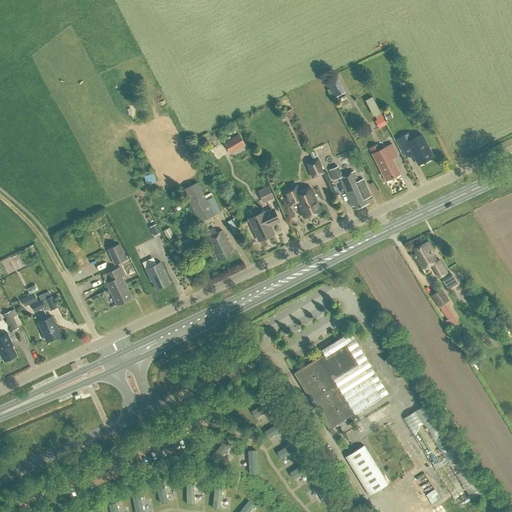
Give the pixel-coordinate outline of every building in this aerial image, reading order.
[(345,92),(340,82),(329,88),(333,98),(345,92)] [(285,113),(289,120),(296,117),(292,110),(285,113)] [(373,117),(377,126),(385,123),(380,113),(373,117)] [(397,139),(403,150),(409,147),(418,164),(433,157),(422,133),(411,139),(408,133),(397,139)] [(244,143),(239,135),(224,144),(226,148),(232,144),(235,148),(244,143)] [(379,150),(377,145),(370,148),(386,181),(400,174),(392,158),(398,155),(392,144),(379,150)] [(314,177),(324,172),(317,158),(307,163),(314,177)] [(363,178),(359,180),(354,170),(342,176),(338,166),(329,170),(333,180),(339,178),(351,207),(354,206),(356,209),(368,204),(367,200),(366,198),(368,197),(366,193),(369,191),(363,178)] [(198,183),(183,190),(199,222),(214,215),(198,183)] [(297,203),(304,218),(321,211),(311,188),(300,193),(296,185),(283,191),(290,206),(297,203)] [(262,202),(273,197),(269,187),(258,192),(262,202)] [(207,200),(215,215),(221,212),(213,197),(207,200)] [(273,209),(264,213),(263,212),(249,219),(259,241),(274,234),(269,226),(279,221),(273,209)] [(98,226),(99,232),(109,229),(107,223),(98,226)] [(150,227),(154,236),(160,234),(156,224),(150,227)] [(165,231),(169,239),(175,236),(170,228),(165,231)] [(230,243),(229,244),(222,230),(207,238),(218,260),(231,254),(230,251),(233,249),(230,243)] [(439,260),(437,262),(431,253),(434,251),(427,241),(413,248),(416,252),(413,254),(422,269),(431,264),(439,277),(447,273),(439,260)] [(109,248),(117,264),(128,259),(120,243),(109,248)] [(152,281),(153,280),(157,289),(169,283),(163,269),(164,269),(161,262),(146,269),(152,281)] [(103,275),(118,305),(132,298),(121,277),(124,276),(119,267),(103,275)] [(451,274),(442,280),(447,289),(457,283),(451,274)] [(37,290),(34,284),(26,288),(29,294),(37,290)] [(449,300),(441,288),(431,295),(438,307),(449,300)] [(33,292),(21,298),(24,305),(36,299),(33,292)] [(53,295),(33,305),(36,311),(44,307),(46,311),(52,307),(53,310),(59,307),(53,295)] [(3,313),(12,330),(22,325),(14,308),(3,313)] [(458,316),(455,318),(448,308),(443,312),(453,327),(462,322),(458,316)] [(39,322),(48,341),(61,334),(53,316),(39,322)] [(7,333),(0,336),(0,359),(2,358),(4,362),(17,355),(12,346),(13,346),(7,333)] [(324,353),(292,374),(303,391),(328,430),(354,413),(355,414),(381,398),(360,363),(359,363),(345,341),(332,349),(324,353)] [(428,404),(406,417),(441,476),(447,472),(445,468),(452,464),(457,472),(466,466),(448,437),(428,404)] [(283,457),(300,448),(297,441),(279,451),(283,457)] [(345,457),(369,495),(388,484),(364,445),(345,457)] [(293,472),(297,478),(311,469),(306,463),(293,472)] [(452,474),(447,479),(451,484),(456,479),(452,474)] [(215,507),(223,507),(223,489),(216,489),(215,507)] [(436,489),(428,495),(434,502),(441,496),(436,489)] [(250,511),(256,505),(250,501),(242,511),(250,511)]
